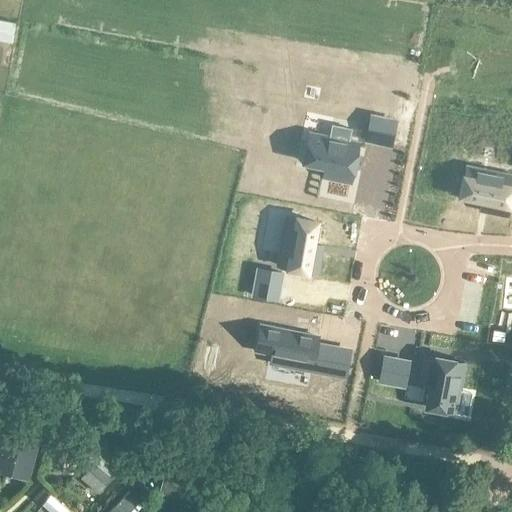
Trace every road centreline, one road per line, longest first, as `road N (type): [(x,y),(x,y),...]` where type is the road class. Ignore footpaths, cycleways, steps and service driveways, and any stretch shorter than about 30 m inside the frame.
road 1 (residential): [(505,477),(494,465),(0,374)]
road 2 (residential): [(458,243),(445,323),(358,308),(372,229)]
